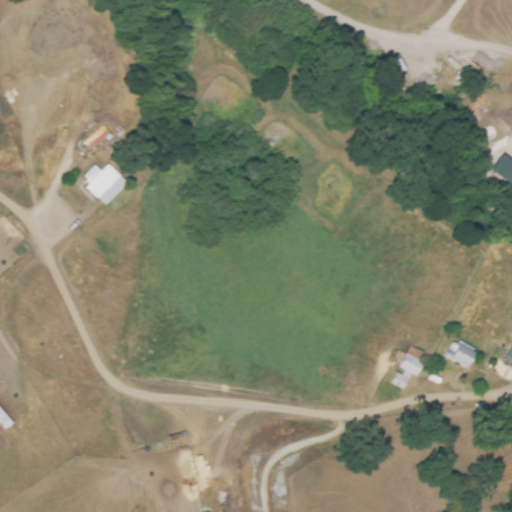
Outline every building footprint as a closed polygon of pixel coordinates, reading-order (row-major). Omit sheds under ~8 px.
[(378,60),(390,86),(403,79),(391,54),(378,60)] [(102,171),(95,165),(83,177),(89,183),(85,187),(105,206),(127,183),(108,164),(102,171)] [(497,360),(511,367),(511,332),(497,360)] [(460,365),(467,345),(455,342),(454,346),(445,343),(440,359),(460,365)] [(418,359),(397,354),(393,368),(414,374),(418,359)] [(386,381),(398,388),(403,378),(391,372),(386,381)] [(0,424),(5,430),(13,424),(0,408),(0,424)]
